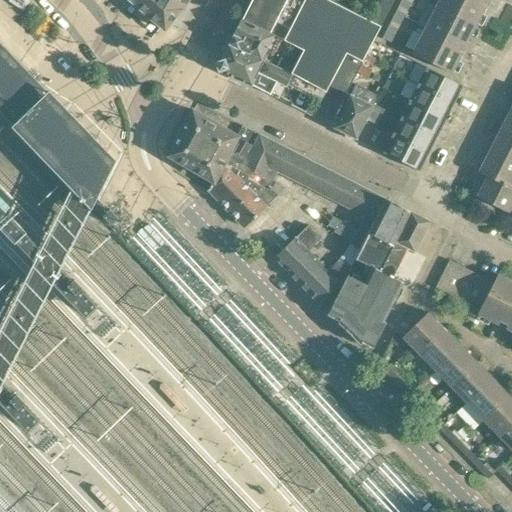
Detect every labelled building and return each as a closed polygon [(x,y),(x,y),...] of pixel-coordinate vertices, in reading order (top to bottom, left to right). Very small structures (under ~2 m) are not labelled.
[(129,0),(165,30),(183,10),(183,9),(188,0),(129,0)] [(371,22),(327,0),(253,0),(243,20),(242,20),(242,21),(282,40),(304,51),(292,75),(326,92),(329,85),(330,86),(350,47),(367,55),(381,27),(371,22)] [(381,27),(394,0),(382,0),(371,22),(381,27)] [(392,42),(412,0),(402,0),(383,38),(392,42)] [(439,0),(412,53),(452,73),(489,0),(439,0)] [(276,52),(282,40),(242,21),(241,22),(236,24),(234,29),(235,34),(234,36),(232,34),(232,35),(231,35),(227,43),(262,60),(266,51),(270,53),(272,50),(276,52)] [(90,206),(91,202),(95,195),(112,160),(80,126),(69,137),(57,125),(68,114),(0,42),(0,111),(75,191),(82,197),(89,205),(90,206)] [(278,68),(262,60),(227,43),(216,63),(217,64),(219,70),(259,89),(265,77),(286,87),(291,76),(288,74),(278,68)] [(363,62),(367,55),(350,47),(330,86),(345,93),(362,61),(363,62)] [(278,68),(288,74),(292,66),(282,61),(278,68)] [(402,76),(407,66),(397,61),(391,71),(402,76)] [(426,67),(417,85),(454,103),(463,86),(460,84),(426,67)] [(372,110),(379,96),(355,84),(349,96),(346,94),(335,116),(339,118),(334,128),(357,140),(367,121),(372,110)] [(417,85),(409,101),(445,119),(454,103),(417,85)] [(409,101),(401,117),(437,136),(445,119),(409,101)] [(382,115),(372,110),(367,121),(377,126),(382,115)] [(213,182),(229,152),(237,137),(192,111),(169,156),(213,182)] [(511,137),(511,111),(510,111),(500,131),(511,137)] [(401,117),(392,134),(429,152),(437,136),(401,117)] [(511,162),(511,137),(500,131),(489,151),(511,162)] [(359,251),(386,199),(259,134),(253,146),(246,142),(237,156),(277,173),(353,211),(364,217),(350,244),(359,251)] [(392,134),(383,153),(419,171),(429,152),(392,134)] [(511,185),(511,182),(511,162),(489,151),(479,172),(487,176),(511,185)] [(277,173),(237,156),(229,152),(213,182),(209,189),(245,227),(265,208),(274,199),(266,190),(277,173)] [(511,204),(511,185),(487,176),(477,196),(508,212),(511,204)] [(81,221),(89,205),(82,197),(75,191),(67,207),(51,238),(43,256),(7,218),(6,219),(7,220),(0,226),(0,227),(37,266),(30,279),(0,339),(0,409),(25,435),(25,434),(32,427),(32,428),(33,427),(21,415),(29,407),(1,379),(7,368),(44,294),(48,286),(82,321),(83,321),(82,320),(89,313),(90,314),(91,313),(78,301),(86,293),(59,265),(65,253),(81,221)] [(350,332),(411,212),(386,199),(359,251),(355,259),(374,269),(366,284),(348,275),(328,313),(340,320),(339,321),(340,322),(350,332)] [(163,237),(181,254),(187,247),(171,232),(178,224),(160,208),(134,236),(151,251),(163,237)] [(430,222),(416,214),(411,212),(350,332),(359,341),(361,342),(362,341),(374,347),(385,324),(381,322),(401,284),(409,288),(424,257),(415,252),(430,222)] [(297,281),(318,261),(308,251),(321,239),(308,225),(296,238),(295,237),(274,258),(297,281)] [(328,313),(348,275),(351,268),(340,258),(328,271),(318,261),(297,281),(328,313)] [(511,308),(511,281),(498,275),(494,283),(449,260),(435,288),(480,311),(478,314),(503,327),(511,308)] [(511,331),(511,308),(503,327),(511,331)] [(419,354),(444,329),(428,312),(403,337),(419,354)] [(435,370),(460,346),(444,329),(419,354),(435,370)] [(476,362),(466,351),(460,346),(435,370),(451,386),(476,362)] [(467,403),(492,378),(476,362),(451,386),(467,403)] [(387,367),(384,370),(393,379),(399,373),(390,364),(387,367)] [(399,373),(393,379),(402,389),(405,386),(409,382),(399,373)] [(483,419),(508,395),(492,378),(467,403),(483,419)] [(499,436),(511,422),(511,399),(508,395),(483,419),(499,436)] [(419,399),(415,403),(424,412),(431,406),(422,396),(419,399)] [(431,406),(424,412),(433,421),(437,418),(440,415),(431,406)] [(511,422),(499,436),(511,449),(511,422)] [(450,432),(447,436),(456,445),(463,438),(454,429),(450,432)] [(463,438),(456,445),(465,454),(469,451),(472,448),(463,438)] [(356,486),(380,511),(402,511),(425,491),(390,454),(356,486)] [(489,479),(495,472),(486,462),(479,469),(489,479)] [(497,470),(506,479),(511,473),(511,471),(504,463),(497,470)]
